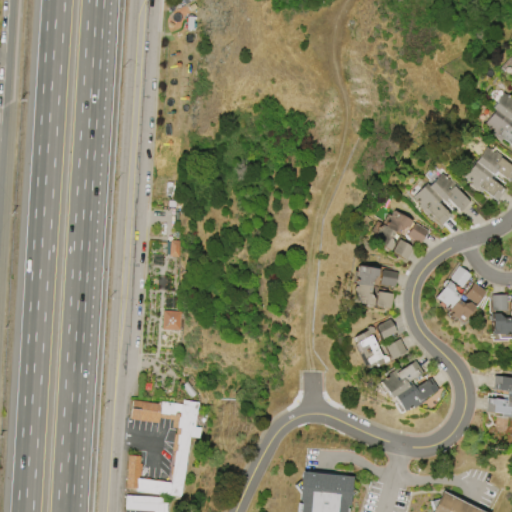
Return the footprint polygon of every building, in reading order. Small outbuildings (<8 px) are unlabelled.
[(511,117),(510,121),(496,110),(493,108),(504,94),(511,99),(511,117)] [(511,127),(511,147),(502,139),(500,141),(487,131),(489,128),(485,124),(496,110),(510,121),(511,122),(511,124),(510,126),(511,127)] [(511,166),(511,179),(509,183),(498,174),(495,177),(494,176),(476,162),(487,147),(511,166)] [(492,179),(505,189),(495,201),(483,190),(481,193),(470,184),(472,182),(465,176),(476,162),(494,176),(492,179)] [(427,186),(440,173),(447,180),(449,178),(454,184),(453,186),(469,202),(459,212),(445,198),(442,202),(439,199),(427,186)] [(427,186),(424,184),(411,197),(418,204),(416,206),(426,215),(428,213),(440,225),(450,215),(436,202),(439,199),(427,186)] [(383,226),(392,209),(411,220),(407,226),(401,228),(397,234),(394,232),(383,226)] [(414,223),(427,230),(419,243),(406,235),(414,223)] [(394,232),(390,239),(392,244),(388,251),(371,240),(381,224),(383,226),(394,232)] [(398,239),(412,247),(405,259),(391,251),(398,239)] [(179,240),(178,256),(168,255),(169,240),(179,240)] [(370,279),(369,286),(353,284),(356,265),(377,268),(376,276),(370,279)] [(448,277),(457,266),(469,275),(459,288),(449,280),(448,277)] [(393,286),(377,284),(379,269),(395,272),(393,286)] [(448,308),(433,297),(441,287),(440,283),(443,280),(446,280),(451,284),(452,291),(458,295),(455,298),(448,308)] [(472,303),(462,296),(472,282),(484,291),(475,303),(472,303)] [(363,304),(365,306),(368,307),(371,305),(372,298),(368,294),(369,286),(353,284),(350,302),(363,304)] [(374,306),(376,291),(391,294),(389,309),(374,306)] [(490,309),(490,295),(505,294),(505,310),(492,310),(490,309)] [(455,298),(461,303),(467,302),(473,306),(460,322),(445,311),(448,308),(455,298)] [(162,310),(180,311),(179,330),(161,329),(162,310)] [(511,334),(488,334),(487,313),(493,313),(498,318),(511,317),(511,334)] [(395,332),(380,339),(373,326),(388,318),(395,332)] [(368,326),(365,327),(366,329),(352,336),(361,353),(375,345),(369,334),(372,332),(373,330),(371,327),(368,326)] [(398,338),(405,351),(390,359),(383,345),(398,338)] [(387,364),(385,365),(383,362),(369,370),(361,353),(375,345),(381,356),(383,355),(386,356),(388,360),(387,364)] [(414,360),(421,372),(405,383),(407,386),(392,395),(389,398),(379,382),(388,376),(386,374),(398,367),(399,369),(414,360)] [(511,397),(505,396),(506,391),(491,389),(493,376),(511,377),(511,397)] [(392,395),(402,411),(408,407),(409,409),(424,400),(422,398),(437,389),(429,377),(412,388),(410,384),(407,386),(392,395)] [(511,397),(505,396),(502,395),(501,400),(485,398),(483,412),(500,414),(500,417),(511,417),(511,397)] [(138,487),(128,487),(131,454),(143,455),(141,478),(174,482),(182,415),(162,413),(161,422),(133,418),(135,400),(200,407),(198,426),(204,427),(203,437),(193,436),(186,496),(138,491),(138,487)] [(300,472),(351,477),(348,505),(345,505),(344,511),(298,511),(300,500),(297,500),(300,472)] [(431,511),(442,492),(480,511),(431,511)] [(128,494),(172,496),(171,511),(155,511),(156,510),(127,509),(128,494)]
